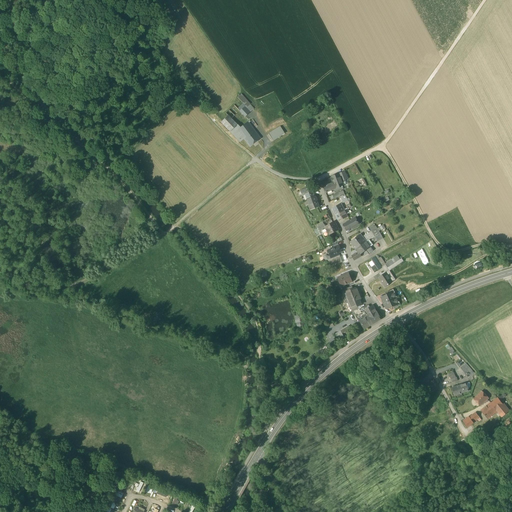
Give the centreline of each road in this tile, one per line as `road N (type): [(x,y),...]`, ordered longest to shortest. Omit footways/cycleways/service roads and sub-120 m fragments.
road 1 (track): [(49,0),(146,52),(255,160),(177,224)]
road 2 (track): [(511,246),(442,247),(383,145),(484,0)]
road 3 (track): [(0,73),(123,181),(164,233)]
road 4 (track): [(164,233),(80,285),(0,277)]
road 5 (secondary): [(395,321),(315,381),(266,443)]
road 6 (residential): [(395,321),(352,265),(316,180)]
road 7 (residential): [(464,431),(425,357),(395,321)]
road 8 (secondary): [(511,271),(395,321)]
